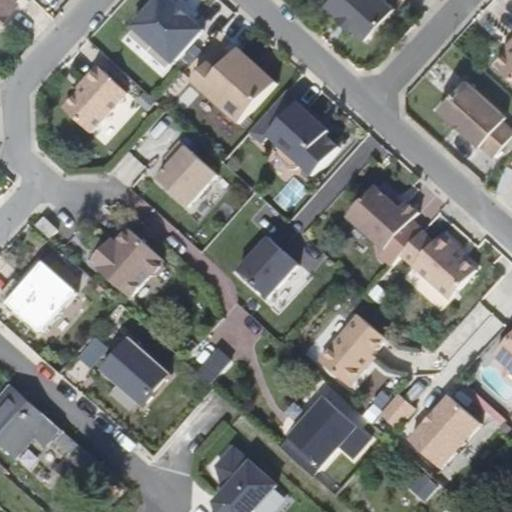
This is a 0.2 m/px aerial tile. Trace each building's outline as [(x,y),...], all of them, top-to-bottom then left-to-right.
[(0,0),(0,19),(13,4),(8,0),(0,0)] [(159,0),(132,30),(173,67),(203,34),(166,0),(159,0)] [(354,31),(375,51),(404,20),(382,0),(333,0),(327,7),(340,18),(339,21),(352,33),(354,31)] [(511,81),(511,50),(510,53),(497,67),(511,81)] [(192,85),(240,128),(277,87),(251,63),(248,65),(236,56),(219,75),(209,66),(192,85)] [(63,111),(90,136),(126,96),(96,69),(83,84),(86,86),(63,111)] [(481,148),(494,159),(511,138),(511,131),(503,124),(505,119),(465,84),(439,113),(480,149),(481,148)] [(337,150),(324,138),(328,134),(285,96),(266,117),(279,129),(269,140),(282,152),(278,156),(278,162),(288,171),(291,173),(295,173),(299,169),(313,180),(337,150)] [(279,129),(266,117),(248,136),(261,148),(269,140),(279,129)] [(186,210),(216,177),(180,145),(169,158),(174,162),(155,183),(186,210)] [(348,221),(385,254),(419,217),(406,206),(399,213),(375,192),(348,221)] [(58,232),(44,219),(37,227),(50,240),(58,232)] [(167,271),(165,263),(129,230),(117,243),(113,239),(91,263),(132,299),(151,277),(160,278),(167,271)] [(476,276),(461,263),(454,256),(456,253),(442,240),(434,248),(421,236),(400,261),(450,305),(476,276)] [(269,241),(238,275),(268,303),(299,269),(269,241)] [(464,260),(456,253),(454,256),(461,263),(464,260)] [(9,301),(43,332),(81,291),(47,260),(9,301)] [(372,357),(385,344),(358,319),(319,363),(349,390),(365,372),(364,366),(372,357)] [(113,324),(88,359),(151,404),(176,368),(113,324)] [(511,340),(495,359),(511,377),(511,340)] [(213,382),(233,359),(219,347),(199,370),(213,382)] [(365,372),(376,361),(372,357),(364,366),(365,372)] [(83,449),(17,391),(0,409),(0,446),(21,465),(44,440),(56,450),(61,445),(76,458),(83,449)] [(397,431),(414,411),(398,397),(380,417),(397,431)] [(410,443),(443,472),(480,428),(448,400),(410,443)] [(358,430),(324,401),(289,441),(275,429),(269,437),(315,477),(321,471),(322,471),(358,430)] [(227,486),(202,511),(258,511),(283,486),(234,439),(207,467),(227,486)]
